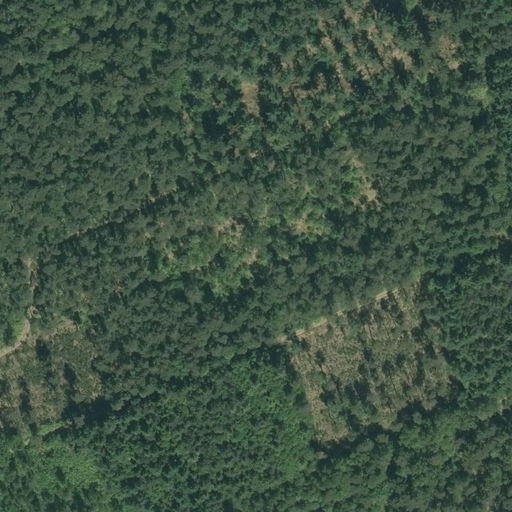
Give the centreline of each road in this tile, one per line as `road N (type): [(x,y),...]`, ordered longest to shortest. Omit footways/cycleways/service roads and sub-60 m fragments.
road 1 (track): [(511,262),(224,399),(0,479)]
road 2 (track): [(0,278),(511,67)]
